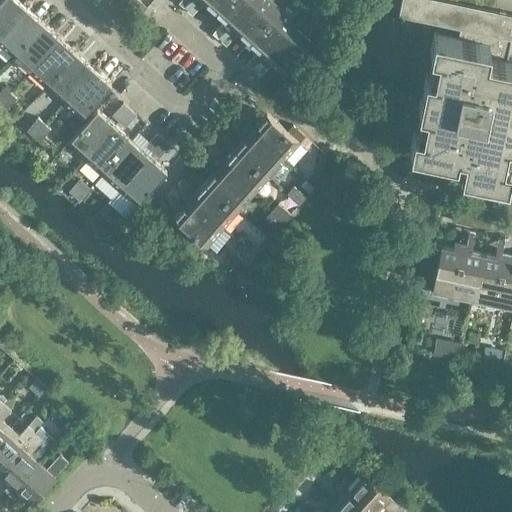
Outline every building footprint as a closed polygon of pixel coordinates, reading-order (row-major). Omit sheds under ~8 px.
[(17,0),(0,0),(0,34),(25,7),(17,0)] [(129,0),(127,2),(140,13),(146,6),(139,0),(129,0)] [(192,13),(200,4),(196,0),(194,0),(187,9),(192,13)] [(204,0),(214,9),(222,0),(204,0)] [(222,0),(214,9),(231,24),(253,0),(222,0)] [(271,0),(253,0),(231,24),(248,39),(278,6),(271,0)] [(418,106),(427,108),(422,130),(413,128),(410,146),(456,156),(457,148),(464,149),(460,170),(506,179),(510,161),(502,159),(506,137),(511,138),(511,59),(506,58),(510,38),(511,38),(511,13),(444,0),(401,0),(398,14),(460,27),(458,36),(434,31),(430,49),(439,51),(434,73),(425,71),(418,106)] [(344,10),(337,4),(325,16),(333,22),(344,10)] [(278,6),(248,39),(265,55),(295,21),(278,6)] [(25,7),(0,34),(0,43),(13,55),(42,22),(25,7)] [(295,21),(265,55),(283,70),(313,37),(295,21)] [(42,22),(13,55),(30,70),(59,37),(42,22)] [(217,36),(226,27),(221,22),(212,32),(217,36)] [(226,44),(234,34),(229,30),(221,39),(226,44)] [(59,37),(30,70),(47,86),(76,52),(59,37)] [(76,52),(47,86),(64,101),(93,68),(76,52)] [(251,67),(260,57),(255,53),(246,62),(251,67)] [(260,74),(268,65),(263,60),(255,70),(260,74)] [(93,68),(64,101),(81,117),(111,83),(93,68)] [(0,103),(10,92),(4,86),(0,90),(0,103)] [(0,103),(0,105),(5,110),(17,97),(10,92),(0,103)] [(118,120),(129,108),(123,102),(112,114),(118,120)] [(97,108),(67,142),(85,157),(114,124),(97,108)] [(125,126),(136,113),(129,108),(118,120),(125,126)] [(248,124),(252,118),(243,110),(238,115),(248,124)] [(287,130),(266,112),(251,129),(284,159),(305,135),(293,124),(287,130)] [(33,135),(44,122),(38,116),(27,129),(33,135)] [(240,132),(245,127),(235,118),(231,123),(240,132)] [(33,135),(39,140),(51,128),(44,122),(33,135)] [(114,124),(85,157),(102,173),(132,139),(114,124)] [(284,159),(251,129),(235,146),(269,176),(284,159)] [(152,151),(164,138),(157,132),(146,145),(152,151)] [(159,156),(170,144),(164,138),(152,151),(159,156)] [(132,139),(102,173),(119,188),(149,155),(132,139)] [(217,157),(222,152),(212,144),(208,149),(217,157)] [(269,176),(235,146),(220,163),(253,193),(269,176)] [(210,166),(214,161),(205,152),(200,157),(210,166)] [(149,155),(119,188),(137,204),(166,170),(149,155)] [(253,193),(220,163),(205,180),(238,210),(253,193)] [(187,191),(191,186),(182,178),(177,183),(187,191)] [(238,210),(205,180),(190,197),(223,227),(238,210)] [(299,203),(306,196),(293,185),(287,192),(299,203)] [(179,200),(184,195),(174,186),(170,191),(179,200)] [(223,227),(190,197),(174,215),(207,244),(223,227)] [(284,220),(291,213),(278,202),(272,209),(284,220)] [(467,205),(455,202),(451,220),(463,223),(467,205)] [(479,207),(467,205),(463,223),(475,225),(479,207)] [(491,210),(479,207),(475,225),(487,228),(491,210)] [(284,220),(272,209),(265,216),(278,227),(284,220)] [(503,212),(491,210),(487,228),(499,231),(503,212)] [(511,230),(511,213),(503,212),(499,231),(511,233),(511,230)] [(254,254),(260,247),(248,236),(241,243),(254,254)] [(439,243),(428,241),(420,283),(432,285),(430,293),(472,302),(483,252),(441,243),(439,243)] [(254,254),(241,243),(235,250),(247,261),(254,254)] [(511,258),(483,252),(472,302),(511,309),(511,258)] [(483,361),(500,364),(502,350),(485,347),(483,361)] [(39,394),(47,387),(36,377),(29,385),(39,394)] [(0,405),(3,402),(8,396),(1,390),(0,391),(0,405)] [(3,402),(0,405),(0,437),(6,431),(0,425),(0,421),(11,409),(3,402)] [(6,431),(0,437),(0,469),(35,431),(34,430),(43,421),(36,415),(14,438),(6,431)] [(89,424),(82,417),(79,421),(85,427),(89,424)] [(35,431),(0,469),(0,471),(10,481),(3,488),(8,493),(38,460),(30,452),(43,438),(48,433),(40,425),(35,430),(34,430),(35,431)] [(38,460),(8,493),(14,497),(20,490),(32,500),(68,460),(60,453),(46,467),(38,460)] [(345,476),(340,481),(373,511),(381,502),(391,511),(399,511),(403,507),(363,471),(352,483),(345,476)] [(372,511),(373,511),(340,481),(336,486),(343,493),(333,504),(342,511),(372,511)]
